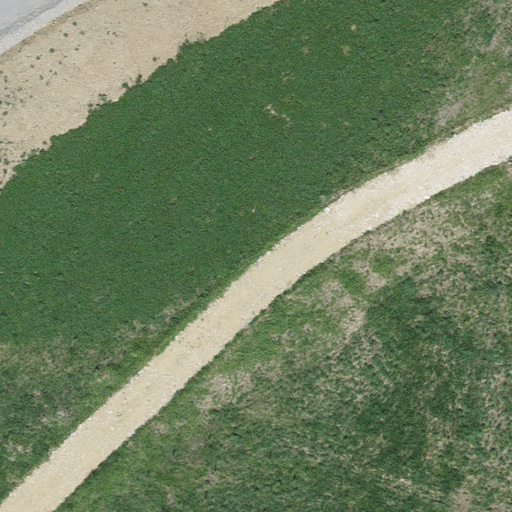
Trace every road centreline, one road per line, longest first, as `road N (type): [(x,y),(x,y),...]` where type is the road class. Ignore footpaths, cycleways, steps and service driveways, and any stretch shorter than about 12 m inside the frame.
road 1 (track): [(450,0),(351,171),(0,364)]
road 2 (track): [(392,511),(1,364)]
road 3 (unknown): [(186,434),(215,409),(511,291)]
